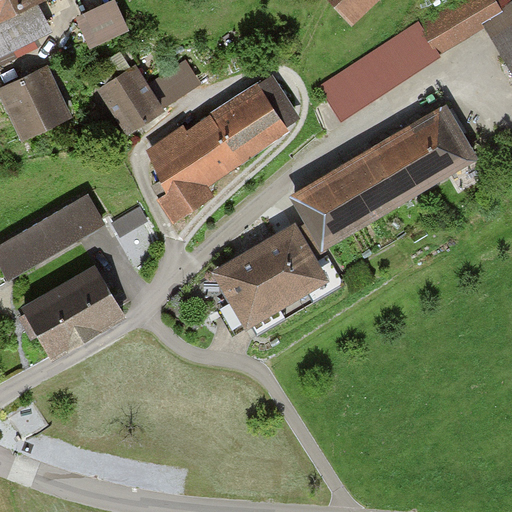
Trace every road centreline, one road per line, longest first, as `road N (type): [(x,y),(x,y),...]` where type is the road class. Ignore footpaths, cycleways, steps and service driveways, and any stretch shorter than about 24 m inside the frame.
road 1 (residential): [(441,87),(295,175),(188,267),(156,310),(0,399)]
road 2 (track): [(148,315),(169,339),(269,374),(353,511)]
road 3 (track): [(188,267),(184,240),(304,128),(304,92),(285,77)]
road 4 (unclassified): [(0,460),(155,507),(210,511)]
